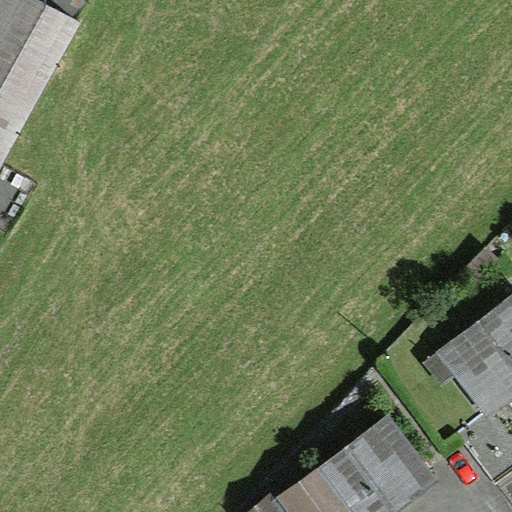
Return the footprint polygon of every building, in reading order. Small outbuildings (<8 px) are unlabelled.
[(0,0),(0,158),(80,13),(56,0),(0,0)] [(475,281),(498,256),(484,243),(460,267),(475,281)] [(511,286),(421,358),(441,383),(454,373),(486,412),(504,398),(511,391),(511,286)] [(511,408),(504,398),(486,412),(457,435),(493,480),(511,465),(511,408)] [(385,406),(274,493),(289,511),(385,511),(437,472),(385,406)] [(289,511),(274,493),(271,488),(240,511),(289,511)]
